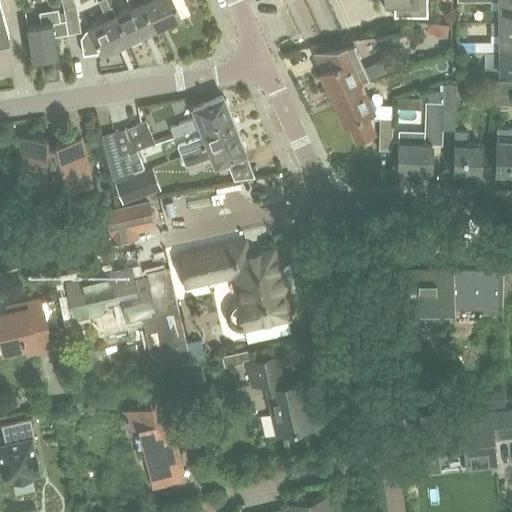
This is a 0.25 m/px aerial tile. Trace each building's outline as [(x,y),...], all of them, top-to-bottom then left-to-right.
[(0,0),(0,36),(10,34),(0,0)] [(98,0),(98,1),(102,10),(109,7),(106,0),(98,0)] [(154,29),(142,3),(140,0),(127,0),(131,8),(116,15),(128,41),(154,29)] [(172,0),(148,0),(142,3),(154,29),(180,17),(172,0)] [(383,0),(384,7),(393,7),(393,16),(427,15),(426,0),(383,0)] [(511,20),(511,0),(489,0),(489,1),(490,9),(498,8),(498,21),(511,20)] [(63,7),(66,21),(68,34),(80,32),(76,5),(63,7)] [(128,41),(116,15),(111,6),(109,7),(102,10),(107,20),(89,28),(85,29),(80,39),(83,55),(100,52),(101,54),(128,41)] [(55,36),(68,34),(66,21),(59,22),(57,10),(39,12),(41,24),(26,26),(31,61),(58,57),(55,36)] [(490,46),(498,46),(511,45),(511,20),(498,21),(490,21),(490,34),(498,33),(498,41),(490,41),(490,46)] [(448,23),(427,21),(426,32),(446,35),(448,23)] [(474,51),(474,41),(457,42),(457,51),(474,51)] [(474,41),(474,51),(490,50),(490,46),(490,41),(474,41)] [(314,53),(322,70),(320,71),(332,97),(361,83),(370,79),(353,45),(345,47),(330,50),(314,53)] [(498,71),(511,70),(511,45),(498,46),(498,50),(498,71)] [(511,94),(511,79),(492,80),(492,94),(511,94)] [(332,97),(344,123),(347,121),(356,141),(374,133),(366,113),(373,110),(361,83),(332,97)] [(442,106),(441,115),(441,126),(455,126),(455,106),(455,84),(442,84),(442,90),(442,106)] [(441,126),(441,115),(442,106),(442,90),(425,89),(424,143),(397,143),(397,170),(431,170),(431,144),(441,144),(441,126)] [(169,126),(173,137),(199,126),(230,114),(229,112),(228,113),(227,109),(228,109),(227,106),(228,104),(226,99),(223,98),(222,95),(192,107),(196,116),(169,126)] [(199,126),(203,135),(177,145),(181,155),(237,133),(236,131),(235,131),(234,128),(235,127),(234,125),(235,122),(234,118),(231,117),(230,114),(199,126)] [(378,149),(391,149),(392,137),(393,118),(380,117),(378,149)] [(132,150),(154,143),(145,120),(124,128),(126,136),(132,150)] [(511,128),(496,129),(496,133),(495,173),(511,172),(511,128)] [(453,129),(453,144),(453,171),(481,172),(481,144),(465,144),(465,129),(453,129)] [(237,133),(181,155),(185,165),(211,154),(214,164),(245,152),(244,149),(245,147),(243,142),(240,141),(237,133)] [(47,137),(21,136),(19,182),(44,183),(44,192),(91,183),(81,137),(55,144),(55,145),(47,144),(47,137)] [(135,171),(128,151),(107,158),(112,179),(135,171)] [(125,200),(162,186),(154,166),(117,180),(125,200)] [(148,200),(106,210),(113,240),(138,235),(136,229),(154,225),(148,200)] [(11,255),(0,257),(0,279),(34,270),(24,231),(6,236),(11,255)] [(243,302),(239,302),(235,304),(231,308),(230,312),(230,317),(232,321),(235,324),(239,326),(244,326),(287,316),(286,313),(288,310),(286,302),(283,300),(275,265),(277,263),(275,255),(273,253),(272,250),(247,255),(244,242),(179,256),(185,284),(236,272),(243,302)] [(72,319),(123,307),(126,317),(148,312),(156,345),(152,353),(160,358),(162,368),(191,361),(176,294),(153,300),(147,275),(135,278),(134,275),(124,269),(121,270),(120,267),(63,280),(72,319)] [(453,310),(452,268),(399,268),(399,310),(453,310)] [(501,320),(502,270),(486,270),(485,319),(501,320)] [(43,272),(32,274),(35,290),(47,287),(43,272)] [(8,311),(0,313),(0,341),(2,353),(25,347),(27,353),(52,347),(48,330),(45,318),(56,315),(53,299),(42,302),(41,298),(6,306),(8,311)] [(277,355),(256,360),(253,348),(222,356),(225,367),(243,362),(242,359),(249,358),(250,361),(247,362),(253,386),(267,382),(279,433),(313,426),(302,381),(284,385),(277,355)] [(204,369),(194,371),(197,384),(207,382),(204,369)] [(193,384),(182,386),(185,400),(196,397),(193,384)] [(503,390),(487,392),(489,407),(505,405),(503,390)] [(139,425),(145,447),(154,486),(184,479),(167,408),(176,406),(172,391),(149,397),(150,403),(123,410),(127,428),(139,425)] [(455,410),(418,414),(420,431),(422,431),(425,456),(438,454),(437,450),(464,446),(465,451),(467,468),(494,465),(491,437),(500,436),(511,434),(511,410),(468,416),(468,411),(455,413),(455,410)] [(1,425),(5,440),(6,444),(0,444),(0,460),(4,480),(13,478),(14,482),(30,478),(29,474),(38,472),(31,439),(35,438),(30,418),(1,425)] [(331,511),(328,495),(289,504),(290,508),(273,511),(331,511)]
